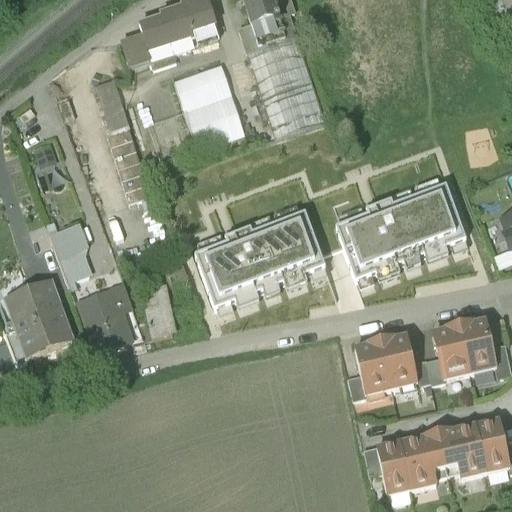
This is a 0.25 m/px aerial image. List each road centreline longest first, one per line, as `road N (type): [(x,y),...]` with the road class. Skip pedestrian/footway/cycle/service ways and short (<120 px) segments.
road 1 (residential): [(0,393),(218,343),(506,294)]
road 2 (residential): [(374,430),(511,406)]
